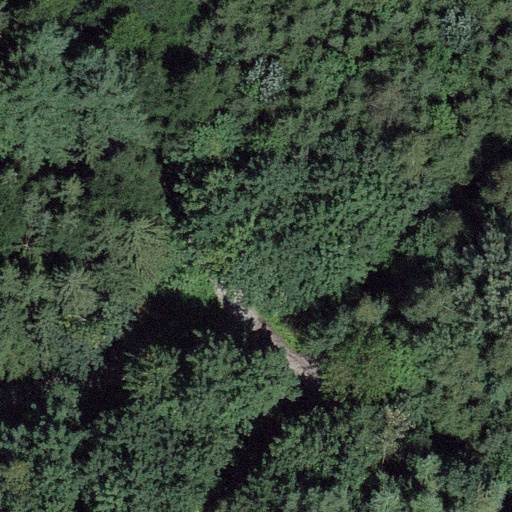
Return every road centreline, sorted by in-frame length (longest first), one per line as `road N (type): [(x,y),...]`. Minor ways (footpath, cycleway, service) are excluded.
road 1 (track): [(502,511),(414,434),(262,349),(47,0)]
road 2 (track): [(511,165),(262,349),(0,398)]
road 3 (track): [(231,511),(254,478),(350,400)]
